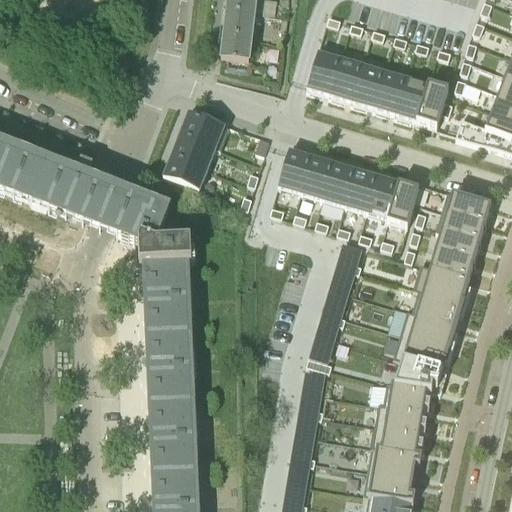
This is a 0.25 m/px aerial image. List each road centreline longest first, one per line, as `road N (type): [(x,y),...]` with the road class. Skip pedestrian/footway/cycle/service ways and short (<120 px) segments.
road 1 (residential): [(511,192),(161,81)]
road 2 (residential): [(90,511),(87,274)]
road 3 (trunk): [(511,357),(479,511)]
road 4 (residential): [(140,140),(0,77)]
road 5 (residential): [(511,369),(478,511)]
road 6 (residential): [(87,274),(140,140)]
road 7 (motorway): [(511,381),(484,511)]
